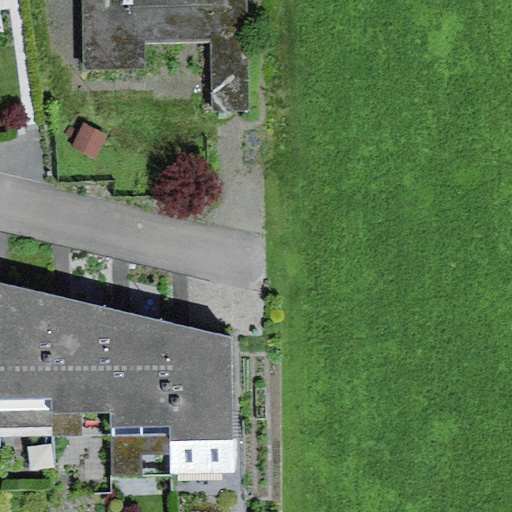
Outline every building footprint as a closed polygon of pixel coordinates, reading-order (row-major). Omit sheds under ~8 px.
[(80,0),(81,81),(149,80),(148,43),(211,42),(212,117),(251,117),(249,0),(80,0)] [(83,126),(72,147),(94,159),(105,137),(83,126)] [(0,406),(52,404),(50,299),(0,287),(0,406)] [(51,418),(111,417),(107,311),(50,299),(52,404),(51,418)] [(111,429),(170,428),(164,328),(107,311),(111,417),(111,429)] [(232,345),(164,328),(170,428),(171,445),(236,443),(232,345)]
